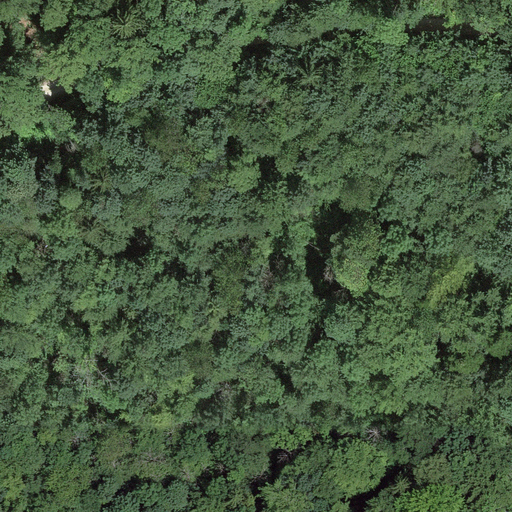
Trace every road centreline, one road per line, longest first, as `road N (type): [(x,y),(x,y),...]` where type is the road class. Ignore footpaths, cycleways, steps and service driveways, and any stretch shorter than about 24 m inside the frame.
road 1 (track): [(0,115),(21,97),(166,51),(322,28),(511,28)]
road 2 (track): [(511,262),(419,221),(258,118),(173,89),(81,76)]
